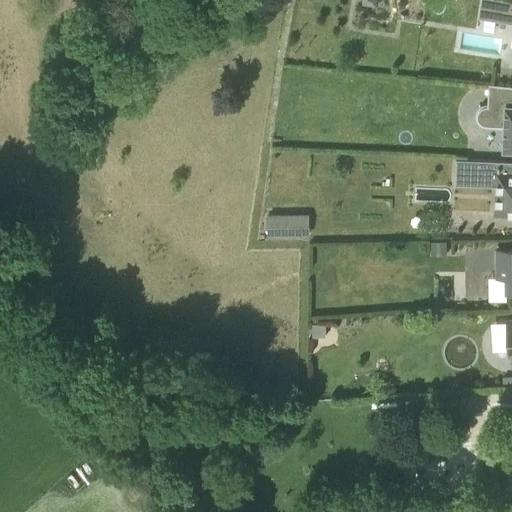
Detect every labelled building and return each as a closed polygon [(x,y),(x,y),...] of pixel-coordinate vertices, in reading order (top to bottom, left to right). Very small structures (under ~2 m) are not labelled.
[(511,0),(502,0),(499,20),(511,21),(511,0)] [(511,133),(511,86),(489,85),(488,107),(486,108),(484,108),(483,109),(481,111),(481,112),(480,113),(480,114),(480,115),(480,117),(481,119),(482,120),(483,122),(484,122),(485,123),(486,123),(488,124),(506,125),(506,133),(511,133)] [(496,210),(511,210),(511,161),(457,160),(456,183),(497,185),(496,210)] [(268,212),(268,234),(291,234),(291,212),(268,212)] [(447,240),(431,241),(431,254),(447,253),(447,240)] [(498,276),(507,276),(507,291),(511,290),(511,247),(497,248),(498,276)] [(326,324),(313,323),(313,336),(325,336),(326,324)] [(442,410),(420,407),(420,410),(411,409),(409,434),(438,436),(442,410)]
